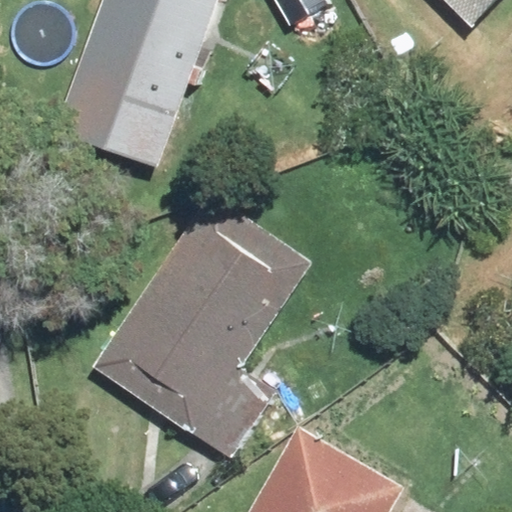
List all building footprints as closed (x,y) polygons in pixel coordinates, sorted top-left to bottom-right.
[(116,0),(76,118),(182,154),(235,0),(116,0)] [(328,8),(324,0),(270,0),(288,30),(328,8)] [(511,0),(463,0),(488,25),(511,0)] [(201,209),(106,373),(249,456),(289,386),(255,367),(311,272),(201,209)] [(313,411),(254,511),(405,511),(426,476),(313,411)]
